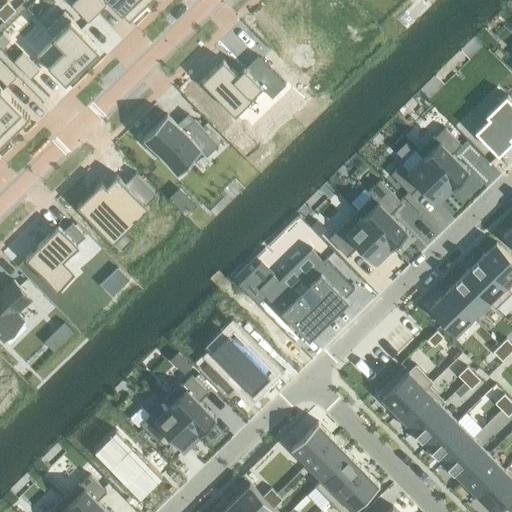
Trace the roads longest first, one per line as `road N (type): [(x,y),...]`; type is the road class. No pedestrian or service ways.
road 1 (residential): [(511,178),(304,375)]
road 2 (residential): [(0,199),(203,0)]
road 3 (residential): [(304,375),(169,511)]
road 4 (residential): [(438,511),(304,375)]
